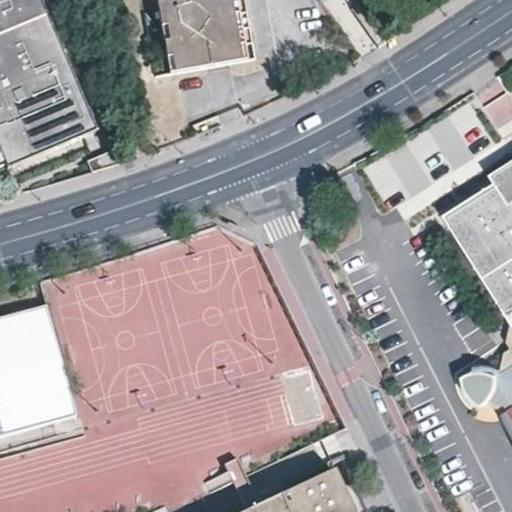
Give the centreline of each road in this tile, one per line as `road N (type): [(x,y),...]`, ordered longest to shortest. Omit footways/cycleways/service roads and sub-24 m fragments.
road 1 (residential): [(249,162),(414,511)]
road 2 (primary): [(0,244),(249,162)]
road 3 (primary): [(249,162),(398,84)]
road 4 (primary): [(398,84),(511,10)]
